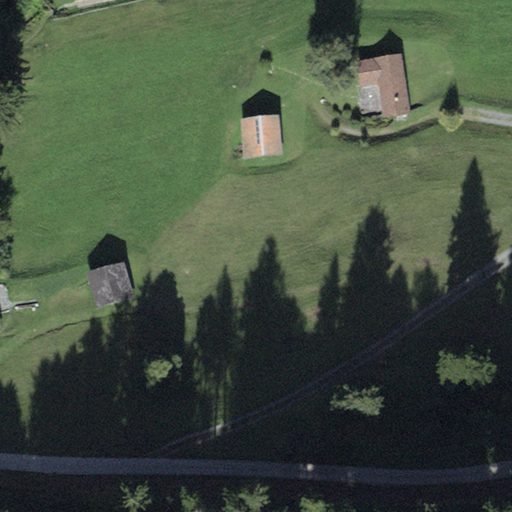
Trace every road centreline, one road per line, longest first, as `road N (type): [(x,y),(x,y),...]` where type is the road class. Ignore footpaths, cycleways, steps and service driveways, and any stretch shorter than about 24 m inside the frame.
road 1 (track): [(0,452),(125,466),(450,471),(511,463)]
road 2 (track): [(125,466),(289,404),(511,252)]
road 3 (track): [(511,119),(461,111),(381,140),(341,131),(317,108)]
